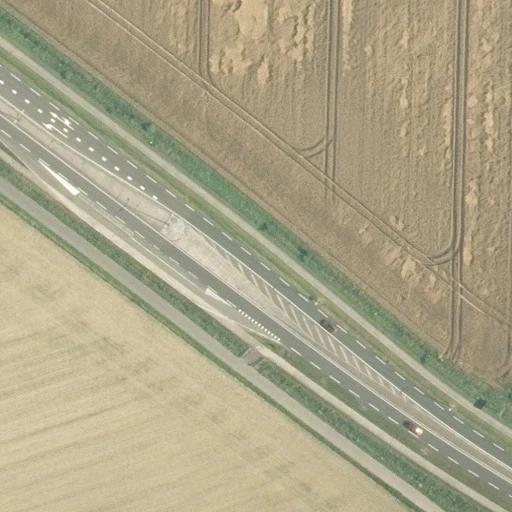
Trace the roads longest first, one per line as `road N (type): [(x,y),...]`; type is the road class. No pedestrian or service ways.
road 1 (primary): [(511,461),(0,75)]
road 2 (primary): [(0,122),(232,298),(511,492)]
road 3 (unclassified): [(428,511),(0,186)]
